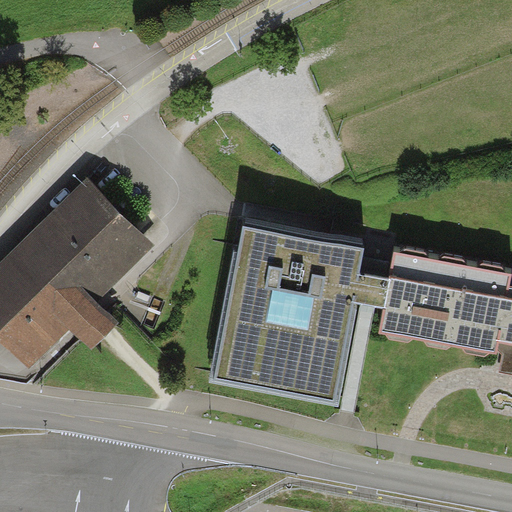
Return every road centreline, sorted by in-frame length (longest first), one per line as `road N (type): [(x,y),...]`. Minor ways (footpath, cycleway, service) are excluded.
road 1 (unclassified): [(0,402),(511,491)]
road 2 (unclassified): [(0,228),(51,170),(146,88),(300,0)]
